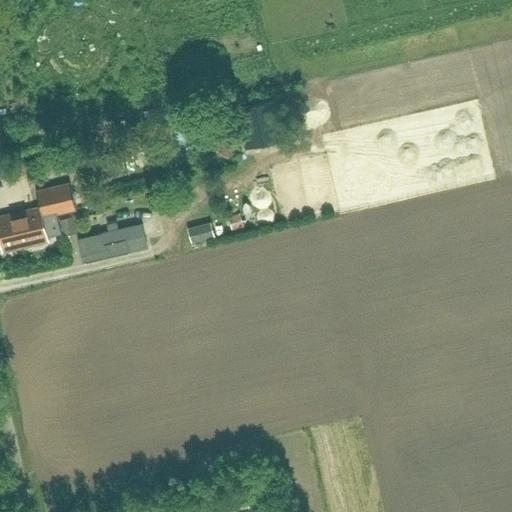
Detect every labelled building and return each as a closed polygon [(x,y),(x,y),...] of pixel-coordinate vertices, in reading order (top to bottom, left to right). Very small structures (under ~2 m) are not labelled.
[(244,149),(282,141),(274,102),(235,110),(244,149)] [(130,148),(109,153),(113,172),(134,167),(130,148)] [(40,206),(0,215),(0,239),(3,251),(48,241),(47,236),(61,232),(57,213),(76,208),(76,207),(70,183),(36,191),(40,206)] [(78,217),(60,222),(63,234),(75,231),(75,228),(81,227),(78,217)] [(210,222),(187,228),(191,242),(214,236),(210,222)] [(83,261),(148,246),(143,223),(78,238),(83,261)]
